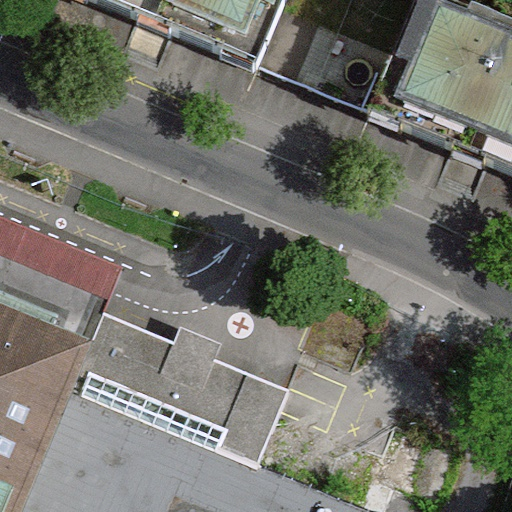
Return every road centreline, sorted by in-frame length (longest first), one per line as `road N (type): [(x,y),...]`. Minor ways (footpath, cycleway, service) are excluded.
road 1 (residential): [(0,76),(417,248),(511,299)]
road 2 (unknown): [(511,381),(447,511)]
